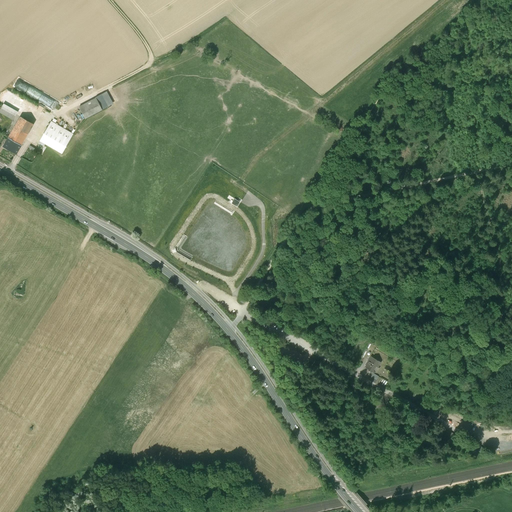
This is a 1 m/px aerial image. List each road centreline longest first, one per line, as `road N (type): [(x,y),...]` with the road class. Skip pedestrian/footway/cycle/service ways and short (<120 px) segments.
road 1 (secondary): [(0,171),(149,259),(206,306),(358,511)]
road 2 (track): [(317,209),(511,161)]
road 3 (track): [(241,313),(299,220),(317,209)]
